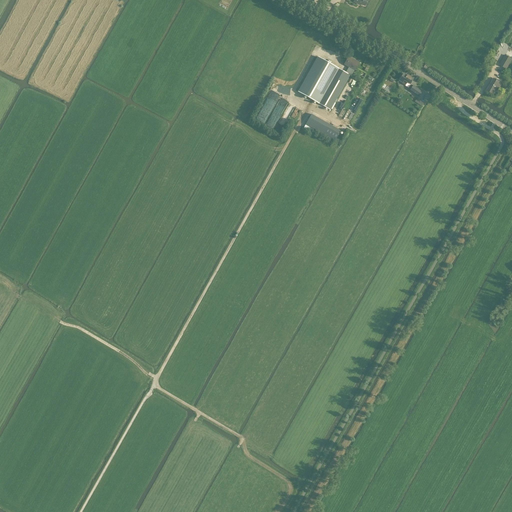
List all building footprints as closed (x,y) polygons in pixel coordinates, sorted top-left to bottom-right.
[(506,69),(511,59),(505,56),(500,65),(506,69)] [(348,57),(344,64),(349,67),(346,73),(350,75),(351,76),(354,70),(355,71),(359,63),(348,57)] [(318,58),(299,92),(316,102),(330,110),(350,75),(346,73),(336,67),(318,58)] [(403,74),(399,80),(403,83),(402,84),(405,86),(407,83),(410,84),(413,79),(407,75),(406,76),(403,74)] [(498,90),(502,84),(494,79),(487,90),(493,94),(496,89),(498,90)] [(422,91),(413,85),(409,91),(418,97),(422,91)] [(335,142),(341,131),(311,114),(305,125),(335,142)]
